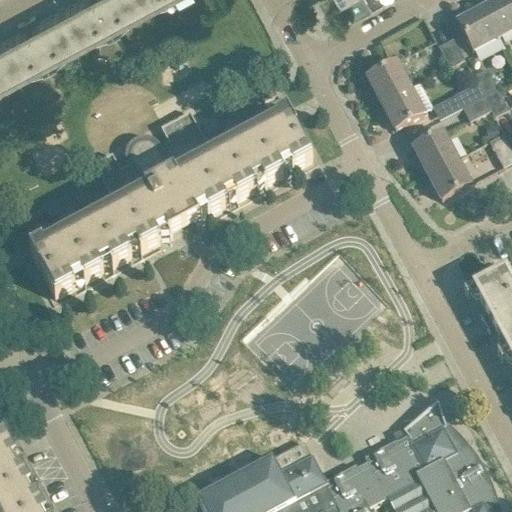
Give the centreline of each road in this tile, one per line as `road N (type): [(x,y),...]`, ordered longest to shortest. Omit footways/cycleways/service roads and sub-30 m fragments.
road 1 (residential): [(39,392),(172,312),(205,249),(362,171)]
road 2 (residential): [(511,443),(421,270)]
road 3 (residential): [(100,511),(39,392)]
road 4 (residential): [(310,61),(426,0)]
road 5 (residential): [(362,171),(310,61)]
